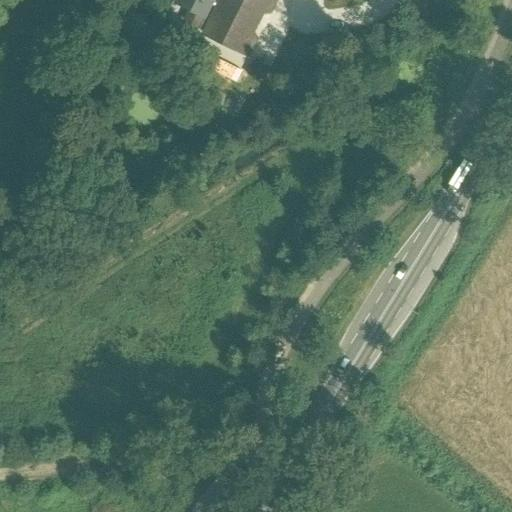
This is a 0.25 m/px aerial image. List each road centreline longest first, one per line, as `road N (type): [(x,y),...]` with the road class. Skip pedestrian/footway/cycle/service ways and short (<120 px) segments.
road 1 (tertiary): [(260,511),(511,104)]
road 2 (track): [(0,450),(244,435)]
